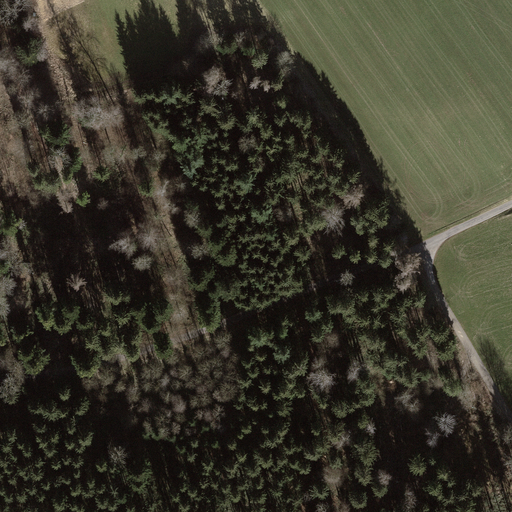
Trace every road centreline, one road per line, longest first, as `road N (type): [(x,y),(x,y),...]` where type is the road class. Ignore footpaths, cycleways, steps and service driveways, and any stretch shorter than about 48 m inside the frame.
road 1 (unclassified): [(425,247),(102,361),(0,381)]
road 2 (track): [(0,79),(38,120),(58,169),(86,260),(102,361)]
road 3 (track): [(33,113),(163,72),(188,49),(195,0)]
road 4 (track): [(425,247),(432,284),(511,418)]
road 5 (track): [(390,511),(421,481),(471,356)]
